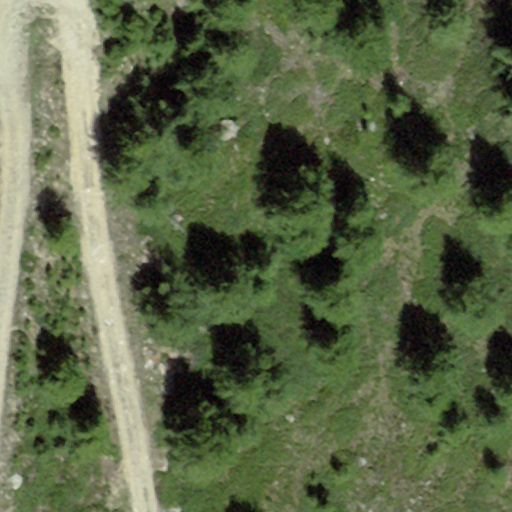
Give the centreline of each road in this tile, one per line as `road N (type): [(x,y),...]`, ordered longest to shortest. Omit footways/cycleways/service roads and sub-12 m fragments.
road 1 (track): [(145,511),(84,146),(69,0)]
road 2 (track): [(0,24),(13,143),(0,301)]
